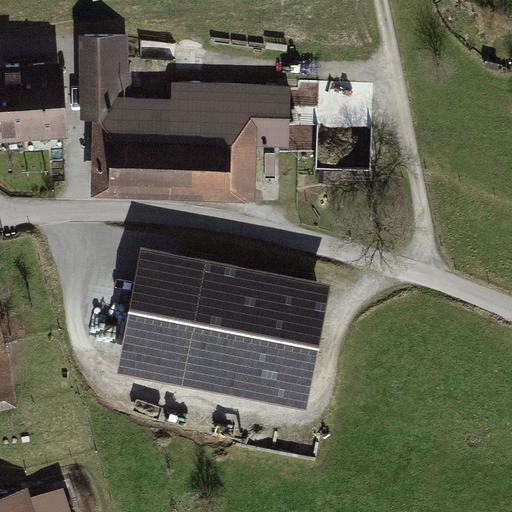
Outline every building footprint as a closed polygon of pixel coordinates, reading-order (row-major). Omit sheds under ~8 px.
[(122,34),(85,34),(85,112),(110,111),(113,108),(112,88),(130,87),(129,73),(123,73),(122,34)] [(35,69),(19,70),(22,131),(62,129),(58,67),(45,68),(44,62),(34,63),(35,69)] [(0,71),(0,132),(22,131),(19,70),(18,64),(7,65),(7,71),(0,71)] [(112,137),(97,136),(97,165),(100,179),(248,183),(249,141),(286,142),(288,86),(174,82),(173,102),(142,100),(142,112),(119,112),(112,118),(112,137)] [(318,161),(366,159),(365,123),(317,125),(318,161)] [(141,243),(131,295),(141,297),(144,280),(195,290),(181,365),(130,355),(139,307),(128,305),(116,369),(307,405),(331,279),(141,243)] [(195,290),(144,280),(141,297),(139,307),(130,355),(181,365),(195,290)] [(139,307),(141,297),(131,295),(127,294),(125,305),(128,305),(139,307)] [(102,296),(96,336),(118,339),(124,299),(102,296)] [(22,490),(0,496),(0,511),(60,511),(54,493),(26,502),(22,490)]
